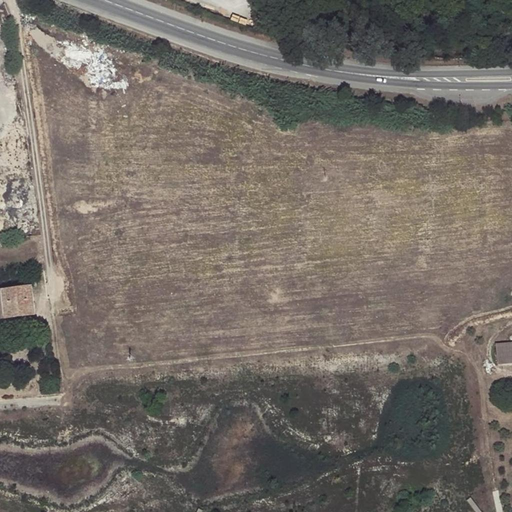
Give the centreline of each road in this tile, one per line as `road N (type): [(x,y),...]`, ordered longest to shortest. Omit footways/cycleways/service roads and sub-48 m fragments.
road 1 (track): [(13,0),(52,288),(39,295),(39,323),(0,331)]
road 2 (tertiary): [(92,0),(240,51),(346,72)]
road 3 (tertiary): [(346,72),(411,87),(511,86)]
road 4 (tertiary): [(511,71),(346,72)]
